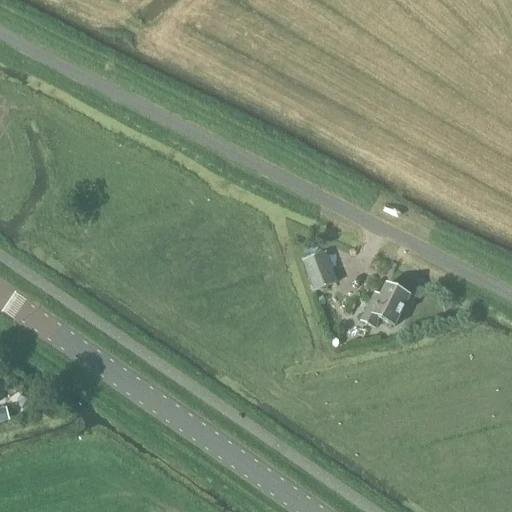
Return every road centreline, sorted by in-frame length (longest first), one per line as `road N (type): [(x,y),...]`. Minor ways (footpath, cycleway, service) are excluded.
road 1 (residential): [(511,296),(0,34)]
road 2 (tertiary): [(311,511),(0,299)]
